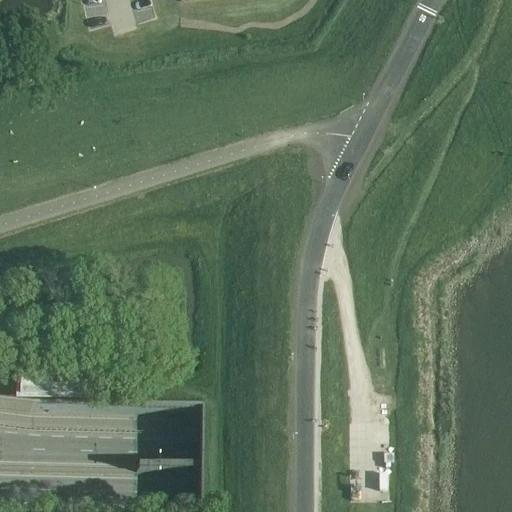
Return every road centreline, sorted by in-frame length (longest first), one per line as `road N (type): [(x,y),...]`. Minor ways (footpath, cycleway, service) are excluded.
road 1 (unclassified): [(304,511),(309,291),(324,212),(428,0)]
road 2 (primary): [(0,486),(511,493)]
road 3 (primary): [(511,451),(0,444)]
